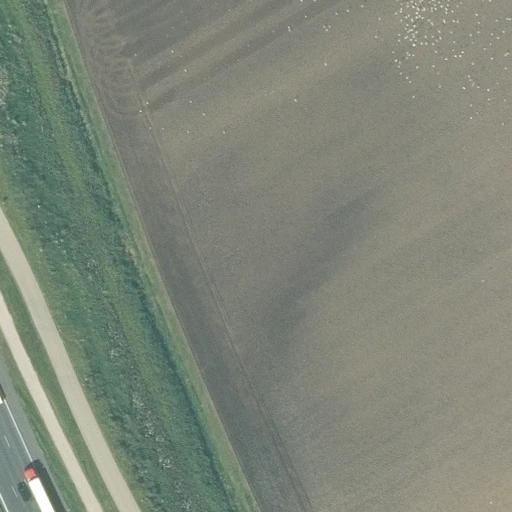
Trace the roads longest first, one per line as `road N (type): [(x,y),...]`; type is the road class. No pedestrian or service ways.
road 1 (unclassified): [(130,511),(0,225)]
road 2 (track): [(93,511),(0,312)]
